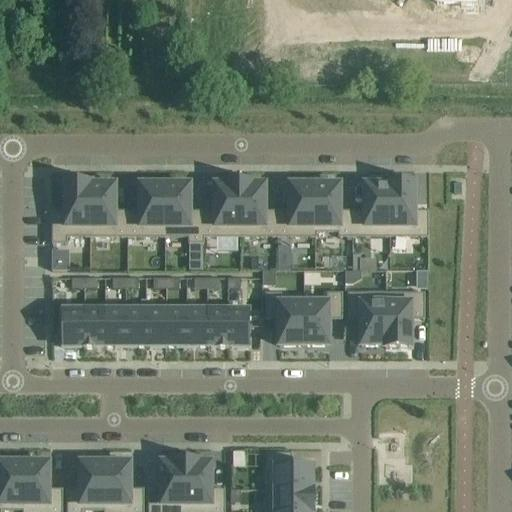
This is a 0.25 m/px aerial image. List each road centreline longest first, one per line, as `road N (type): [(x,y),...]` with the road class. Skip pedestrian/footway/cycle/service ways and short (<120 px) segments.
road 1 (residential): [(13,145),(432,143),(447,128),(505,129)]
road 2 (residential): [(498,386),(505,129)]
road 3 (residential): [(356,426),(113,427)]
road 4 (residential): [(112,387),(355,386)]
road 5 (residential): [(13,386),(13,145)]
road 6 (residential): [(355,386),(498,386)]
road 7 (residential): [(500,511),(498,386)]
